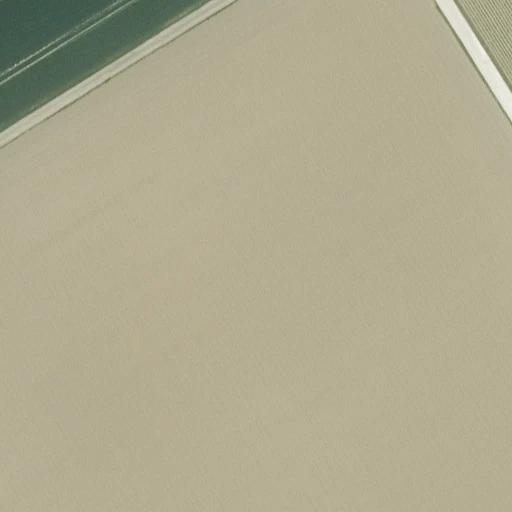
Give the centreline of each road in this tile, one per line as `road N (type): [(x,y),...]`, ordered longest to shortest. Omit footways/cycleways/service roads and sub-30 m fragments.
road 1 (unknown): [(231,0),(0,145)]
road 2 (unclassified): [(511,116),(436,0)]
